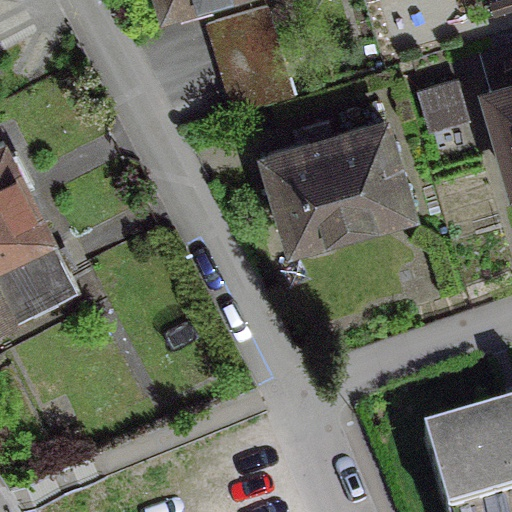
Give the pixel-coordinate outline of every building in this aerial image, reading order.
[(212,56),(220,82),(224,95),(229,111),(288,94),(280,65),(262,6),(203,23),(212,56)] [(452,81),(415,92),(425,126),(462,115),(452,81)] [(511,82),(484,90),(487,102),(511,185),(511,184),(511,82)] [(263,154),(284,228),(288,241),(294,239),(304,245),(322,239),(327,230),(405,208),(379,121),(263,154)] [(0,329),(75,291),(0,145),(0,329)] [(511,511),(511,416),(426,442),(446,511),(511,511)]
